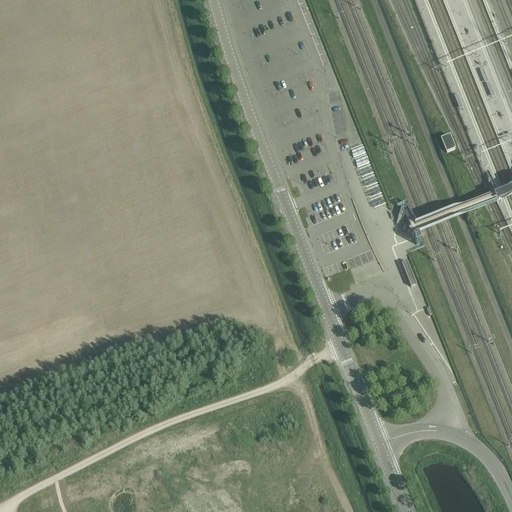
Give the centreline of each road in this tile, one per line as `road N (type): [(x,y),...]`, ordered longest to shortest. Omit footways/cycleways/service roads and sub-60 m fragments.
road 1 (secondary): [(377,443),(212,0)]
road 2 (unclassified): [(511,499),(481,451),(454,436),(426,430),(377,443)]
